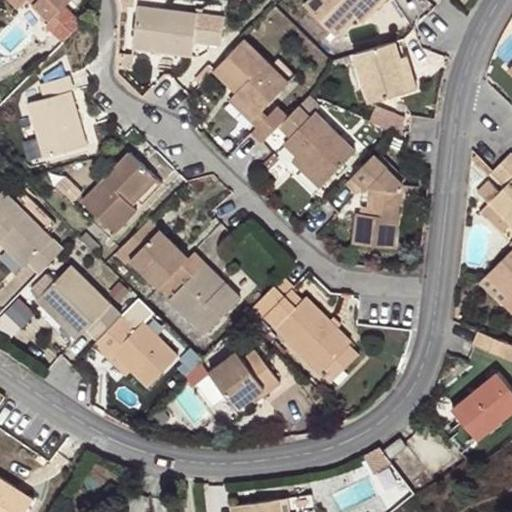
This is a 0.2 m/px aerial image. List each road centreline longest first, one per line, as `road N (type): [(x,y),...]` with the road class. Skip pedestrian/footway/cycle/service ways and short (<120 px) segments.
road 1 (residential): [(439,289),(428,361),(406,401),(364,435),(313,451),(243,462),(157,456),(105,437),(0,370)]
road 2 (residential): [(106,0),(103,64),(110,85),(187,150),(221,160),(337,273),(439,289)]
road 3 (residential): [(463,88),(439,289)]
